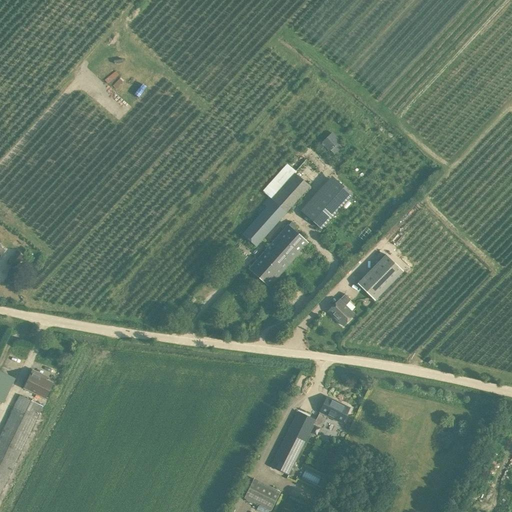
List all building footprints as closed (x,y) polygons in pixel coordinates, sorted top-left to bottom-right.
[(414,131),(471,68),(440,41),(384,103),(414,131)] [(340,141),(332,132),(320,143),(329,152),(340,141)] [(256,246),(310,186),(295,172),(296,172),(287,163),(261,193),(267,199),(262,203),(267,207),(242,234),(256,246)] [(332,176),(300,210),(321,229),(352,194),(332,176)] [(291,221),(249,269),(269,286),(307,243),(293,230),(297,226),(291,221)] [(24,256),(17,251),(8,262),(14,268),(24,256)] [(403,271),(386,254),(357,283),(375,300),(403,271)] [(281,286),(277,283),(272,287),(276,291),(281,286)] [(354,315),(345,306),(350,300),(344,295),(339,301),(338,301),(328,312),(343,327),(354,315)] [(43,375),(33,370),(24,388),(45,399),(53,383),(41,378),(43,375)] [(14,380),(0,372),(0,400),(3,402),(14,380)] [(0,491),(42,406),(20,395),(0,434),(0,491)] [(327,415),(342,423),(349,408),(327,397),(320,412),(314,424),(321,428),(327,415)] [(289,475),(315,421),(298,412),(271,466),(289,475)] [(305,468),(301,477),(318,484),(321,476),(305,468)] [(270,511),(280,492),(253,478),(244,498),(270,511)]
